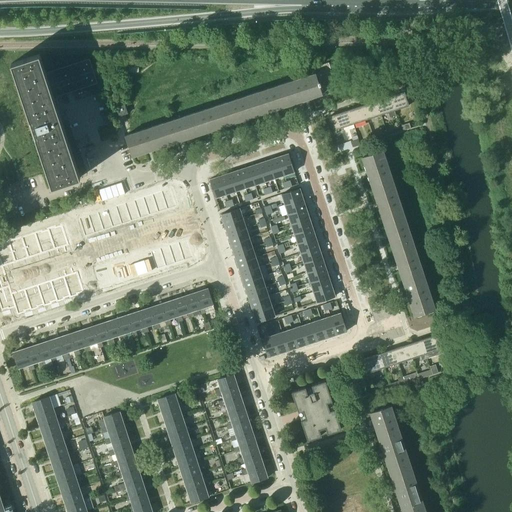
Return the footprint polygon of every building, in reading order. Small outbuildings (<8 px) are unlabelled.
[(76,177),(62,134),(56,116),(60,115),(57,99),(51,100),(48,92),(42,73),(40,68),(36,56),(38,55),(37,54),(14,61),(15,63),(17,62),(22,79),(0,86),(0,102),(4,114),(24,107),(22,101),(28,98),(56,183),(54,184),(55,185),(78,178),(77,176),(76,177)] [(89,58),(42,73),(48,92),(59,89),(62,94),(97,83),(89,58)] [(314,73),(320,90),(335,85),(330,69),(332,68),(330,64),(329,65),(328,62),(312,68),(314,73)] [(314,73),(283,83),(290,104),(321,94),(320,90),(314,73)] [(283,83),(251,94),(258,114),(290,104),(283,83)] [(404,91),(390,96),(394,110),(408,105),(404,91)] [(251,94),(220,104),(226,125),(258,114),(251,94)] [(396,114),(394,110),(390,96),(375,100),(380,114),(388,112),(389,117),(396,114)] [(366,119),(380,114),(375,100),(362,105),(366,119)] [(123,102),(115,105),(119,116),(127,113),(123,102)] [(220,104),(188,114),(195,135),(226,125),(220,104)] [(362,105),(348,109),(353,123),(366,119),(362,105)] [(334,129),(353,123),(348,109),(329,116),(334,129)] [(188,114),(156,125),(163,145),(195,135),(188,114)] [(132,156),(163,145),(156,125),(125,135),(132,156)] [(340,149),(352,146),(350,140),(338,144),(340,149)] [(383,150),(362,157),(372,189),(393,182),(383,150)] [(288,154),(278,157),(284,176),(294,172),(288,154)] [(278,157),(268,160),(274,179),(284,176),(278,157)] [(268,160),(258,164),(264,182),(274,179),(268,160)] [(258,164),(249,167),(255,185),(264,182),(258,164)] [(249,167),(239,170),(245,188),(255,185),(249,167)] [(239,170),(229,173),(235,191),(245,188),(239,170)] [(229,173),(220,176),(226,195),(235,191),(229,173)] [(220,176),(209,179),(215,198),(226,195),(220,176)] [(403,213),(393,182),(372,189),(382,220),(403,213)] [(171,188),(162,191),(167,208),(176,206),(171,188)] [(299,189),(281,195),(284,205),(303,199),(299,189)] [(162,191),(153,194),(158,211),(167,208),(162,191)] [(153,194),(143,197),(149,214),(158,211),(153,194)] [(143,197),(134,200),(140,217),(149,214),(143,197)] [(303,199),(284,205),(287,215),(306,209),(303,199)] [(134,200),(125,203),(131,220),(140,217),(134,200)] [(125,203),(116,206),(122,223),(131,220),(125,203)] [(116,206),(107,209),(112,226),(122,223),(116,206)] [(107,209),(98,212),(103,229),(112,226),(107,209)] [(239,209),(221,215),(224,225),(243,219),(239,209)] [(306,209),(287,215),(291,225),(309,219),(306,209)] [(98,212),(89,215),(94,232),(103,229),(98,212)] [(414,245),(403,213),(382,220),(393,252),(414,245)] [(89,215),(79,218),(85,235),(94,232),(89,215)] [(243,219),(224,225),(227,235),(246,229),(243,219)] [(309,219),(291,225),(294,234),(312,229),(309,219)] [(0,304),(2,311),(15,307),(18,315),(85,293),(78,271),(12,293),(3,266),(69,244),(62,223),(0,243),(0,304)] [(246,229),(227,235),(230,244),(249,238),(246,229)] [(312,229),(294,234),(297,244),(315,238),(312,229)] [(249,238),(230,244),(233,254),(252,248),(249,238)] [(315,238),(297,244),(300,254),(318,248),(315,238)] [(178,243),(184,260),(193,257),(187,240),(178,243)] [(178,243),(169,246),(175,263),(184,260),(178,243)] [(424,277),(414,245),(393,252),(403,283),(424,277)] [(169,246),(160,249),(166,266),(175,263),(169,246)] [(252,248),(233,254),(237,264),(255,258),(252,248)] [(318,248),(300,254),(303,264),(322,258),(318,248)] [(160,249),(151,252),(156,269),(166,266),(160,249)] [(151,252),(142,254),(147,272),(156,269),(151,252)] [(142,254),(133,257),(138,275),(147,272),(142,254)] [(133,257),(123,260),(129,278),(138,275),(133,257)] [(255,258),(237,264),(240,273),(258,267),(255,258)] [(322,258),(303,264),(306,273),(325,267),(322,258)] [(123,260),(114,263),(120,281),(129,278),(123,260)] [(114,263),(105,266),(111,284),(120,281),(114,263)] [(105,266),(96,269),(102,287),(111,284),(105,266)] [(258,267),(240,273),(243,283),(261,277),(258,267)] [(325,267),(306,273),(309,283),(328,277),(325,267)] [(261,277),(243,283),(246,293),(264,287),(261,277)] [(328,277),(309,283),(313,293),(331,287),(328,277)] [(434,308),(424,277),(403,283),(413,315),(434,308)] [(264,287),(246,293),(249,302),(268,297),(264,287)] [(331,287),(313,293),(316,303),(334,297),(331,287)] [(207,288),(195,292),(202,314),(205,313),(203,307),(212,304),(207,288)] [(184,296),(191,317),(194,316),(192,310),(198,308),(200,314),(202,314),(195,292),(184,296)] [(184,296),(172,300),(179,321),(182,320),(180,314),(186,312),(188,318),(191,317),(184,296)] [(268,297),(249,302),(252,312),(271,306),(268,297)] [(177,322),(179,321),(172,300),(161,303),(168,325),(171,324),(169,318),(175,316),(177,322)] [(166,326),(168,325),(161,303),(150,307),(157,329),(159,328),(157,322),(164,319),(166,326)] [(271,306),(252,312),(256,322),(274,316),(271,306)] [(154,329),(157,329),(150,307),(138,311),(145,332),(148,331),(146,325),(152,323),(154,329)] [(143,333),(145,332),(138,311),(127,315),(134,336),(137,335),(135,329),(141,327),(143,333)] [(340,314),(330,317),(335,336),(346,332),(340,314)] [(131,337),(134,336),(127,315),(115,318),(123,340),(125,339),(123,333),(129,331),(131,337)] [(330,317),(320,320),(326,339),(335,336),(330,317)] [(123,340),(115,318),(104,322),(111,344),(114,343),(112,337),(118,335),(120,341),(123,340)] [(320,320),(310,323),(316,342),(326,339),(320,320)] [(111,344),(104,322),(93,326),(100,347),(102,346),(100,340),(107,338),(109,344),(111,344)] [(310,323),(300,327),(306,345),(316,342),(310,323)] [(100,347),(93,326),(81,329),(88,351),(91,350),(89,344),(95,342),(97,348),(100,347)] [(300,327),(291,330),(297,348),(306,345),(300,327)] [(88,351),(81,329),(70,333),(77,355),(79,354),(77,348),(84,346),(86,352),(88,351)] [(291,330),(281,333),(287,351),(297,348),(291,330)] [(77,355),(70,333),(59,337),(66,358),(68,358),(66,352),(72,349),(74,356),(77,355)] [(281,333),(271,336),(277,354),(287,351),(281,333)] [(441,353),(435,335),(420,340),(426,358),(441,353)] [(271,336),(261,339),(267,358),(277,354),(271,336)] [(63,359),(66,358),(59,337),(47,341),(54,362),(57,361),(55,355),(61,353),(63,359)] [(422,359),(426,358),(420,340),(405,344),(410,358),(420,355),(422,359)] [(54,362),(47,341),(36,344),(43,366),(45,365),(43,359),(50,357),(52,363),(54,362)] [(40,367),(43,366),(36,344),(24,348),(31,370),(34,369),(32,363),(38,361),(40,367)] [(395,363),(410,358),(405,344),(390,349),(395,363)] [(31,370),(24,348),(13,352),(18,368),(27,365),(29,370),(31,370)] [(390,349),(376,354),(380,368),(395,363),(390,349)] [(365,373),(380,368),(376,354),(361,359),(365,373)] [(433,375),(438,373),(436,364),(430,366),(433,375)] [(233,374),(217,379),(220,388),(214,390),(215,393),(237,386),(233,374)] [(341,429),(325,380),(311,384),(313,390),(307,393),(305,386),(291,391),(307,440),(321,435),(319,429),(325,427),(327,433),(341,429)] [(237,386),(215,393),(216,395),(222,393),(224,400),(218,402),(219,405),(240,397),(237,386)] [(161,411),(178,405),(174,393),(157,399),(161,411)] [(31,402),(35,414),(51,408),(48,396),(31,402)] [(222,413),(223,416),(244,409),(240,397),(219,405),(220,407),(225,405),(228,411),(222,413)] [(165,422),(182,416),(178,405),(161,411),(165,422)] [(380,444),(401,437),(391,405),(370,412),(380,444)] [(35,414),(38,425),(55,419),(51,408),(35,414)] [(226,427),(248,420),(244,409),(223,416),(223,418),(229,416),(231,423),(226,424),(226,427)] [(119,412),(103,417),(106,426),(100,428),(101,430),(123,423),(119,412)] [(165,422),(168,433),(185,428),(182,416),(165,422)] [(38,425),(42,436),(59,431),(55,419),(38,425)] [(230,439),(252,431),(248,420),(226,427),(227,430),(233,428),(235,434),(229,436),(230,439)] [(123,423),(101,430),(102,433),(108,431),(110,437),(104,439),(105,442),(126,435),(123,423)] [(168,433),(172,445),(189,439),(185,428),(168,433)] [(42,436),(46,448),(63,442),(59,431),(42,436)] [(234,450),(256,443),(252,431),(230,439),(231,441),(237,439),(239,445),(233,447),(234,450)] [(108,450),(109,453),(130,446),(126,435),(105,442),(106,444),(111,442),(114,449),(108,450)] [(411,469),(401,437),(380,444),(390,476),(411,469)] [(82,449),(88,447),(86,439),(79,441),(82,449)] [(172,445),(176,456),(193,451),(189,439),(172,445)] [(46,448),(50,459),(67,454),(63,442),(46,448)] [(237,459),(238,461),(259,454),(256,443),(234,450),(235,452),(241,450),(243,457),(237,459)] [(112,462),(113,465),(134,457),(130,446),(109,453),(109,455),(115,454),(117,460),(112,462)] [(196,462),(193,451),(176,456),(180,468),(196,462)] [(71,465),(67,454),(50,459),(54,471),(71,465)] [(263,466),(259,454),(238,461),(239,464),(244,462),(247,468),(241,470),(242,473),(263,466)] [(138,469),(134,457),(113,465),(113,467),(119,465),(121,471),(115,473),(116,476),(138,469)] [(180,468),(183,479),(200,473),(196,462),(180,468)] [(54,471),(58,482),(74,477),(71,465),(54,471)] [(263,466),(242,473),(242,475),(248,473),(251,482),(267,477),(263,466)] [(119,484),(120,487),(141,480),(138,469),(116,476),(117,478),(123,476),(125,483),(119,484)] [(422,500),(411,469),(390,476),(401,507),(422,500)] [(183,479),(187,490),(204,485),(200,473),(183,479)] [(58,482),(61,494),(78,488),(74,477),(58,482)] [(123,496),(124,499),(145,492),(141,480),(120,487),(121,490),(127,488),(129,494),(123,496)] [(208,497),(204,485),(187,490),(191,502),(208,497)] [(61,494),(65,505),(82,500),(78,488),(61,494)] [(126,508),(127,510),(149,503),(145,492),(124,499),(124,501),(130,499),(132,506),(126,508)] [(65,505),(67,511),(83,511),(86,511),(82,500),(65,505)] [(425,511),(422,500),(401,507),(402,511),(425,511)] [(152,511),(149,503),(127,510),(127,511),(130,511),(134,511),(152,511)]
